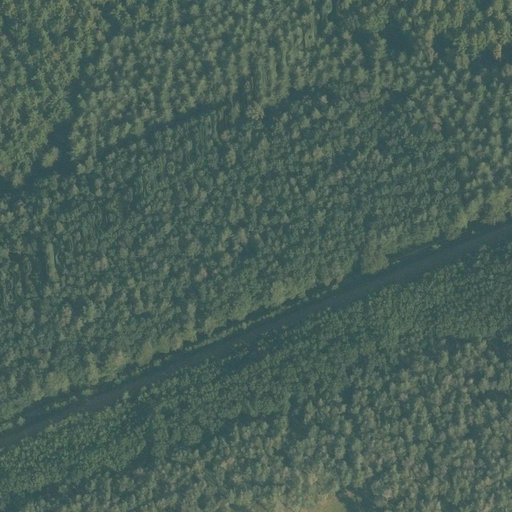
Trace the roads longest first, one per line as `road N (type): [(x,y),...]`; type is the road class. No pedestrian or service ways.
road 1 (track): [(0,429),(511,213)]
road 2 (track): [(0,439),(511,226)]
road 3 (track): [(154,364),(0,35)]
